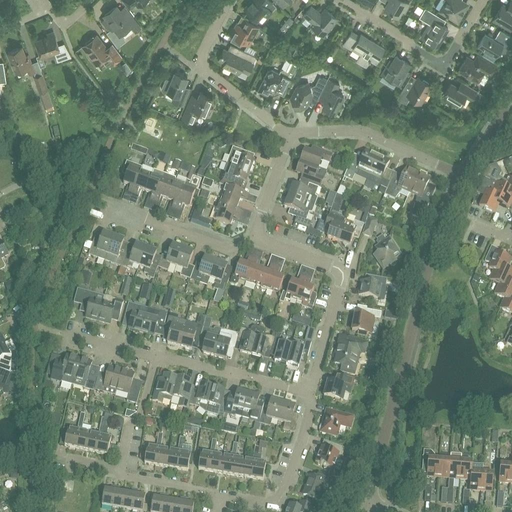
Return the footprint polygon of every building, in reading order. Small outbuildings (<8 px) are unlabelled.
[(147,0),(121,0),(129,10),(137,4),(138,5),(141,3),(144,5),(148,2),(147,0)] [(266,17),(275,7),(270,3),(271,2),(268,0),(250,0),(243,8),(256,20),(262,13),(266,17)] [(404,12),(408,4),(401,0),(379,0),(387,4),(384,10),(397,18),(402,10),(404,12)] [(439,0),(434,8),(441,11),(453,19),(457,21),(467,5),(461,1),(461,0),(439,0)] [(511,2),(510,1),(507,7),(502,4),(493,19),(510,29),(511,25),(511,2)] [(323,36),(337,19),(324,9),(320,14),(310,6),(303,15),(312,23),(310,26),(323,36)] [(134,32),(140,28),(124,7),(119,11),(116,7),(105,15),(107,19),(102,22),(109,31),(114,27),(119,34),(130,26),(134,32)] [(429,25),(421,39),(436,48),(447,29),(432,20),(435,15),(424,9),(418,19),(429,25)] [(259,29),(259,27),(243,17),(242,19),(240,18),(231,35),(232,36),(231,39),(241,44),(242,42),(248,45),(253,36),(261,41),(265,32),(259,29)] [(505,53),(511,40),(511,37),(502,31),(497,40),(495,40),(485,34),(478,46),(496,57),(497,55),(505,53)] [(375,63),(383,49),(360,35),(359,37),(351,32),(343,45),(352,51),(353,49),(361,54),(356,61),(365,67),(370,60),(375,63)] [(54,52),(58,62),(70,57),(63,43),(56,46),(51,33),(45,35),(45,37),(34,41),(40,57),(54,52)] [(106,58),(111,65),(122,57),(112,44),(106,49),(96,35),(84,45),(89,52),(86,54),(95,66),(106,58)] [(28,74),(33,72),(28,59),(25,60),(19,47),(6,52),(14,72),(25,68),(28,74)] [(247,74),(256,57),(240,50),(238,56),(227,51),(224,49),(218,60),(224,63),(223,66),(238,74),(240,70),(247,74)] [(402,74),(408,64),(396,56),(392,63),(390,61),(382,75),(399,85),(405,76),(402,74)] [(491,77),(496,68),(477,57),(474,62),(466,58),(458,72),(477,83),(483,72),(491,77)] [(288,61),(284,69),(283,69),(279,70),(278,73),(272,70),(267,72),(258,91),(269,97),(273,96),(275,92),(283,96),(298,66),(288,61)] [(182,106),(187,93),(188,94),(191,88),(184,85),(187,78),(174,73),(171,81),(165,79),(161,89),(161,90),(162,92),(164,92),(165,92),(167,91),(175,94),(172,101),(182,106)] [(52,104),(47,90),(41,74),(32,77),(43,107),(45,107),(52,104)] [(421,104),(431,86),(417,78),(417,79),(411,76),(396,99),(406,105),(410,98),(421,104)] [(295,110),(306,106),(312,95),(318,98),(327,81),(319,77),(315,85),(309,87),(308,83),(297,87),(291,98),(295,110)] [(330,80),(323,93),(329,96),(323,107),(334,113),(343,96),(336,92),(339,85),(330,80)] [(461,82),(458,88),(450,84),(444,95),(460,105),(464,97),(470,101),(476,91),(461,82)] [(191,95),(187,104),(188,104),(181,118),(192,123),(198,112),(205,115),(212,98),(199,92),(197,97),(191,95)] [(52,104),(45,107),(47,113),(55,110),(53,104),(52,104)] [(312,147),(310,153),(305,151),(301,162),(319,168),(321,162),(328,165),(332,154),(319,150),(312,147)] [(243,157),(245,152),(233,148),(229,156),(232,157),(229,165),(250,173),(254,161),(243,157)] [(352,159),(344,177),(352,181),(355,175),(357,176),(359,170),(369,175),(372,167),(378,156),(366,151),(360,163),(352,159)] [(372,167),(369,175),(378,179),(375,184),(386,190),(390,183),(393,176),(385,172),(389,162),(378,156),(372,167)] [(127,162),(123,174),(127,175),(123,184),(128,185),(127,187),(129,188),(128,192),(132,194),(141,172),(140,172),(142,168),(131,164),(127,162)] [(309,184),(319,188),(320,188),(324,178),(316,175),(319,168),(301,162),(297,173),(302,175),(300,181),(309,184)] [(484,177),(496,183),(498,178),(501,172),(496,164),(488,167),(484,177)] [(226,173),(224,172),(219,184),(226,187),(242,193),(250,173),(229,165),(226,173)] [(141,172),(132,194),(137,196),(138,191),(141,192),(141,190),(146,192),(154,170),(148,168),(146,174),(141,172)] [(386,190),(384,195),(395,200),(402,190),(409,193),(409,192),(417,175),(405,169),(398,186),(390,183),(386,190)] [(154,170),(146,192),(149,193),(149,195),(149,196),(151,196),(150,201),(154,202),(165,174),(154,170)] [(165,174),(154,202),(159,204),(161,200),(163,201),(164,199),(167,200),(175,180),(175,178),(165,174)] [(409,192),(409,193),(416,196),(414,209),(412,215),(421,219),(424,213),(430,200),(424,198),(425,196),(424,196),(425,193),(424,192),(426,187),(427,184),(429,180),(417,175),(409,192)] [(175,180),(167,200),(171,202),(171,203),(173,204),(172,209),(176,210),(186,184),(175,180)] [(214,184),(204,180),(202,187),(212,190),(214,184)] [(498,183),(493,194),(497,195),(494,201),(497,203),(507,207),(511,198),(511,197),(508,196),(511,190),(508,188),(498,183)] [(186,184),(176,210),(181,212),(182,208),(184,208),(184,209),(185,207),(189,208),(192,200),(196,201),(200,192),(196,190),(197,188),(186,184)] [(315,198),(319,188),(309,184),(307,190),(293,185),(289,196),(316,206),(318,200),(317,198),(315,198)] [(249,196),(242,193),(226,187),(222,198),(239,204),(240,200),(242,201),(243,199),(247,200),(249,196)] [(486,190),(479,207),(492,213),(494,208),(497,203),(494,201),(497,195),(493,194),(491,193),(486,190)] [(345,198),(336,194),(332,206),(331,209),(330,211),(339,214),(345,198)] [(285,207),(299,212),(296,218),(306,222),(309,214),(311,215),(313,214),(316,206),(289,196),(285,207)] [(222,198),(218,209),(240,217),(242,213),(238,211),(239,209),(237,208),(239,204),(222,198)] [(234,222),(235,220),(239,222),(240,217),(218,209),(215,215),(218,216),(216,221),(230,226),(232,221),(234,222)] [(330,213),(327,221),(325,224),(322,233),(328,235),(327,238),(338,242),(346,221),(338,218),(339,216),(330,213)] [(370,238),(376,222),(368,219),(363,235),(370,238)] [(354,221),(353,224),(346,221),(338,242),(341,243),(345,248),(348,245),(349,246),(356,229),(361,231),(363,225),(354,221)] [(93,243),(88,255),(105,261),(114,236),(112,236),(111,232),(106,230),(105,233),(104,233),(99,245),(93,243)] [(114,236),(105,261),(121,266),(126,255),(119,253),(123,242),(124,240),(123,239),(124,237),(119,235),(116,237),(114,236)] [(396,265),(396,263),(395,261),(401,257),(389,239),(386,241),(382,235),(376,239),(380,245),(375,248),(378,253),(374,255),(383,270),(390,265),(391,266),(392,267),(394,267),(395,266),(395,265),(396,265)] [(119,273),(118,275),(122,276),(123,272),(122,271),(123,267),(127,269),(128,267),(132,269),(133,264),(139,266),(146,248),(143,247),(143,245),(139,244),(138,245),(136,245),(136,246),(136,247),(131,257),(126,255),(121,266),(121,267),(121,266),(119,273)] [(161,257),(158,267),(167,271),(170,264),(176,267),(183,249),(172,245),(168,258),(162,256),(161,257)] [(146,248),(139,266),(146,268),(144,273),(148,274),(147,276),(153,279),(158,267),(151,265),(155,255),(156,252),(155,252),(155,249),(151,248),(149,250),(146,248)] [(183,249),(176,267),(182,269),(180,276),(190,280),(194,268),(188,265),(193,253),(183,249)] [(491,264),(489,268),(496,271),(499,273),(502,267),(505,268),(510,258),(502,255),(497,252),(491,264)] [(194,268),(190,280),(200,283),(201,281),(208,283),(209,279),(210,279),(216,261),(205,257),(204,258),(200,270),(194,268)] [(239,281),(244,283),(253,260),(249,258),(247,262),(245,261),(244,263),(240,262),(235,276),(233,276),(231,282),(232,284),(235,286),(237,285),(239,281)] [(216,261),(210,279),(216,281),(213,288),(221,291),(224,292),(229,279),(223,277),(227,266),(225,265),(226,263),(218,260),(217,262),(216,261)] [(244,283),(256,287),(257,284),(262,270),(258,268),(258,266),(256,265),(257,261),(253,260),(244,283)] [(266,271),(262,270),(257,284),(256,287),(266,290),(275,267),(271,266),(269,270),(267,269),(266,271)] [(278,292),(283,277),(279,276),(280,274),(278,273),(279,269),(275,267),(266,290),(273,293),(274,290),(278,292)] [(492,281),(491,281),(501,286),(505,287),(507,281),(511,283),(511,282),(511,279),(511,271),(505,268),(502,267),(499,273),(496,271),(492,281)] [(283,292),(279,302),(283,303),(284,300),(289,302),(290,299),(297,301),(305,278),(300,276),(299,281),(297,280),(296,282),(291,280),(287,293),(283,292)] [(375,277),(373,284),(361,282),(358,295),(379,299),(380,291),(384,292),(387,280),(375,277)] [(122,287),(130,289),(132,280),(125,278),(122,287)] [(297,301),(303,303),(301,307),(313,311),(317,298),(316,295),(312,293),(314,288),(309,287),(310,284),(308,284),(309,280),(305,278),(297,301)] [(501,286),(497,296),(506,300),(507,300),(510,301),(511,296),(511,282),(511,283),(507,281),(505,287),(501,286)] [(154,287),(144,285),(140,298),(150,301),(154,287)] [(78,289),(75,301),(90,305),(86,318),(98,321),(105,296),(96,294),(78,289)] [(174,297),(176,291),(167,289),(166,295),(174,297)] [(118,320),(120,314),(124,302),(111,298),(111,297),(107,296),(106,297),(105,296),(98,321),(110,324),(111,318),(118,320)] [(507,300),(502,310),(511,314),(511,296),(510,301),(507,300)] [(125,316),(132,318),(129,329),(141,333),(148,308),(141,307),(129,303),(125,316)] [(161,334),(164,325),(167,314),(155,310),(148,308),(141,333),(153,336),(155,332),(161,334)] [(366,310),(365,316),(354,314),(351,331),(358,333),(358,335),(366,337),(367,334),(371,335),(374,319),(380,320),(381,313),(366,310)] [(169,317),(165,330),(171,331),(167,344),(179,348),(186,322),(169,317)] [(186,322),(179,348),(191,351),(194,337),(200,339),(203,328),(203,327),(186,322)] [(237,339),(236,346),(239,346),(240,344),(242,344),(240,353),(251,356),(259,328),(254,326),(251,328),(250,331),(240,328),(238,337),(237,339)] [(203,328),(200,339),(206,340),(203,349),(203,350),(202,354),(214,357),(221,329),(215,328),(214,329),(213,330),(210,329),(203,328)] [(259,328),(251,356),(263,359),(265,351),(267,351),(266,354),(270,355),(272,349),(273,346),(276,333),(272,332),(271,337),(264,335),(264,331),(264,329),(259,328)] [(221,329),(214,357),(225,360),(226,357),(231,359),(234,348),(235,348),(236,346),(237,339),(238,337),(227,334),(228,333),(227,331),(221,329)] [(276,333),(273,346),(278,347),(276,357),(274,362),(286,365),(291,347),(285,345),(287,338),(276,335),(276,333)] [(351,340),(351,338),(339,335),(334,354),(337,355),(334,364),(342,366),(340,371),(353,374),(359,352),(364,354),(366,344),(351,340)] [(0,339),(0,362),(0,369),(11,374),(12,353),(8,355),(0,339)] [(291,347),(286,365),(298,368),(302,354),(308,355),(311,343),(300,340),(298,347),(292,346),(291,347)] [(55,366),(51,380),(60,382),(64,384),(72,386),(74,379),(79,359),(68,356),(65,364),(56,362),(54,366),(55,366)] [(79,359),(74,379),(81,381),(85,389),(93,391),(97,378),(89,376),(92,363),(79,359)] [(105,382),(100,380),(97,388),(103,389),(104,387),(116,391),(121,371),(109,368),(105,382)] [(0,390),(6,388),(10,388),(11,374),(0,369),(0,390)] [(130,389),(134,375),(121,371),(116,391),(128,394),(126,402),(136,405),(140,391),(130,389)] [(349,394),(353,380),(335,375),(333,383),(327,382),(323,397),(341,402),(344,393),(349,394)] [(156,386),(152,401),(162,404),(164,396),(172,398),(173,397),(177,379),(165,376),(164,380),(158,378),(155,386),(156,386)] [(177,379),(173,397),(180,399),(178,407),(188,410),(190,405),(193,389),(194,387),(188,385),(189,381),(178,378),(177,379)] [(53,383),(48,382),(46,381),(44,389),(47,390),(51,391),(53,383)] [(193,393),(190,405),(199,408),(205,413),(206,413),(212,387),(201,384),(199,391),(199,392),(198,394),(193,393)] [(212,387),(206,413),(219,416),(219,418),(223,419),(224,414),(227,402),(221,400),(224,391),(224,390),(212,387)] [(227,402),(224,414),(227,415),(235,417),(235,416),(242,418),(248,394),(245,393),(246,392),(245,390),(240,389),(238,390),(238,391),(237,391),(236,396),(230,394),(227,402)] [(248,394),(242,418),(248,420),(255,422),(253,430),(257,431),(262,412),(264,403),(258,401),(259,397),(248,394)] [(262,412),(257,431),(260,432),(262,424),(270,427),(272,420),(278,422),(283,404),(271,400),(270,403),(267,413),(262,412)] [(283,404),(278,422),(284,424),(282,430),(294,433),(297,422),(291,420),(293,414),(295,407),(283,404)] [(337,437),(340,427),(350,430),(351,426),(353,417),(327,410),(321,432),(337,437)] [(59,426),(62,415),(47,411),(44,422),(59,426)] [(100,436),(97,453),(107,455),(108,454),(115,456),(116,452),(108,450),(111,438),(106,437),(108,427),(111,426),(113,416),(105,414),(103,419),(102,419),(100,426),(104,426),(103,433),(101,433),(100,436)] [(59,445),(65,446),(75,449),(79,432),(68,429),(66,438),(61,437),(59,445)] [(79,432),(75,449),(86,451),(90,434),(79,432)] [(90,434),(86,451),(97,453),(100,436),(90,434)] [(147,447),(144,464),(156,466),(158,449),(160,449),(161,442),(157,442),(156,449),(147,447)] [(333,470),(334,468),(338,466),(341,458),(344,448),(327,442),(323,452),(320,451),(319,454),(316,454),(317,459),(316,463),(323,466),(324,470),(330,468),(333,470)] [(180,452),(177,470),(188,471),(191,454),(182,453),(183,446),(179,445),(177,452),(180,452)] [(201,453),(198,471),(209,472),(212,455),(214,455),(215,448),(211,448),(210,454),(201,453)] [(158,449),(156,466),(166,468),(169,451),(160,449),(158,449)] [(169,451),(166,468),(177,470),(180,452),(177,452),(169,451)] [(233,458),(231,476),(241,477),(244,460),(236,459),(237,451),(232,451),(231,458),(233,458)] [(422,465),(427,465),(426,478),(438,479),(439,459),(434,459),(434,455),(431,451),(423,451),(422,465)] [(454,480),(459,480),(461,461),(461,453),(451,452),(450,460),(449,480),(448,489),(447,504),(452,504),(454,480)] [(255,461),(252,479),(263,481),(266,463),(260,462),(261,455),(258,455),(253,454),(252,461),(255,461)] [(212,455),(209,472),(220,474),(223,456),(214,455),(212,455)] [(223,456),(220,474),(231,476),(233,458),(231,458),(223,456)] [(438,479),(449,480),(450,460),(439,459),(438,479)] [(244,460),(241,477),(252,479),(255,461),(252,461),(244,460)] [(459,480),(471,481),(471,472),(472,462),(461,461),(459,480)] [(499,484),(510,484),(511,465),(500,464),(499,484)] [(470,491),(481,492),(482,473),(471,472),(471,481),(470,491)] [(484,511),(490,511),(493,474),(482,473),(481,492),(486,492),(485,502),(484,511)] [(325,475),(322,481),(311,476),(304,495),(318,500),(321,490),(337,496),(342,481),(325,475)] [(112,508),(115,488),(111,487),(111,490),(105,489),(102,506),(112,508)] [(122,509),(125,493),(118,492),(119,489),(115,488),(112,508),(122,509)] [(125,493),(122,509),(132,511),(135,491),(131,490),(130,494),(125,493)] [(135,491),(132,511),(139,511),(142,511),(145,496),(139,495),(139,492),(135,491)] [(161,511),(164,496),(160,496),(159,499),(153,498),(150,511),(161,511)] [(171,511),(173,501),(167,500),(168,497),(164,496),(161,511),(171,511)] [(173,501),(171,511),(181,511),(184,500),(180,499),(179,502),(173,501)] [(184,500),(181,511),(192,511),(194,505),(187,504),(188,500),(184,500)] [(287,511),(310,511),(312,507),(301,502),(298,508),(291,505),(287,511)]
